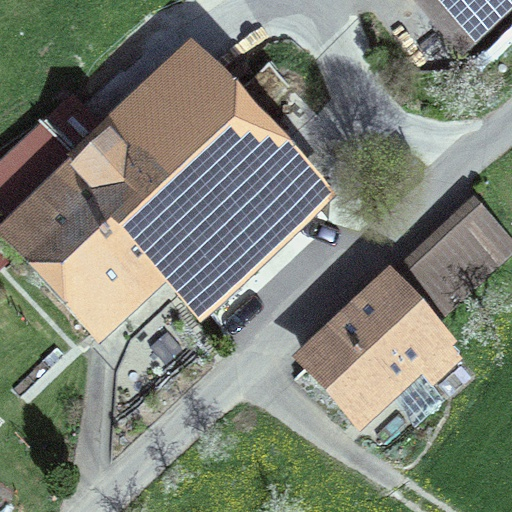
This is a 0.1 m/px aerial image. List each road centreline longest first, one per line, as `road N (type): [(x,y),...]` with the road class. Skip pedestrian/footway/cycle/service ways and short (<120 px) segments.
road 1 (track): [(511,114),(235,360),(84,511)]
road 2 (track): [(235,360),(436,511)]
